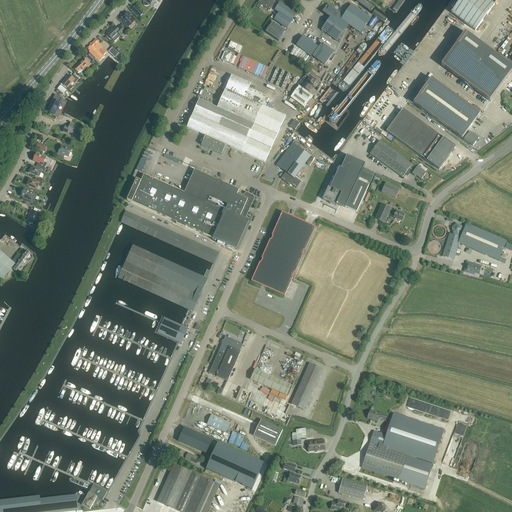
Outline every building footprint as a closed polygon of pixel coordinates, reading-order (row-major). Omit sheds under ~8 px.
[(260,0),(259,2),(258,3),(260,4),(266,8),(270,11),(276,2),(273,0),(272,0),(260,0)] [(494,5),(487,0),(460,0),(451,13),(475,31),(494,5)] [(259,12),(257,13),(262,17),(267,10),(256,1),(252,6),(259,12)] [(287,28),(296,14),(279,3),(275,10),(279,13),(274,20),(287,28)] [(337,42),(348,25),(360,34),(371,19),(351,5),(341,20),(337,17),(340,13),(328,4),(323,12),(330,18),(321,30),(337,42)] [(125,15),(123,17),(123,16),(120,19),(125,24),(132,31),(136,26),(137,24),(134,21),(136,20),(128,12),(128,13),(127,11),(124,14),(125,15)] [(439,18),(430,39),(435,42),(445,20),(439,18)] [(285,31),(272,23),(266,32),(279,41),(285,31)] [(119,34),(122,38),(127,34),(126,32),(128,30),(126,28),(122,24),(117,29),(114,26),(111,29),(111,30),(107,34),(113,40),(119,34)] [(490,101),(511,70),(511,67),(466,33),(441,65),(490,101)] [(303,37),(296,47),(311,57),(318,47),(303,37)] [(96,40),(87,49),(90,51),(89,52),(98,61),(103,57),(102,56),(106,51),(98,43),(99,43),(96,40)] [(311,57),(315,60),(316,59),(320,61),(319,62),(323,65),(332,53),(320,45),(311,57)] [(109,51),(114,56),(117,53),(118,54),(118,53),(112,47),(111,47),(112,48),(109,51)] [(290,55),(300,62),(302,60),(307,63),(310,58),(305,55),(306,54),(295,47),(290,55)] [(264,68),(253,63),(252,65),(230,57),(227,65),(263,79),(266,72),(263,71),(264,68)] [(84,72),(91,65),(85,58),(74,69),(77,72),(79,71),(80,73),(83,71),(84,72)] [(62,83),(70,90),(71,90),(72,88),(72,87),(70,85),(73,81),(75,83),(79,79),(73,75),(71,77),(69,75),(62,83)] [(199,100),(186,128),(205,136),(201,145),(221,155),(225,146),(264,163),(285,116),(263,106),(267,97),(254,91),(255,87),(250,85),(251,84),(232,76),(217,108),(199,100)] [(206,83),(210,85),(211,82),(213,83),(215,79),(209,76),(206,83)] [(309,77),(302,87),(308,92),(315,82),(309,77)] [(464,140),(473,146),(476,142),(478,142),(478,140),(479,138),(476,136),(475,134),(473,134),(470,132),(468,134),(466,133),(480,114),(431,79),(413,103),(462,139),(463,138),(464,140)] [(298,89),(291,97),(303,106),(310,98),(298,89)] [(55,95),(47,111),(54,115),(60,104),(61,104),(64,99),(55,95)] [(386,132),(388,133),(386,135),(391,139),(394,141),(396,139),(427,162),(443,139),(403,109),(386,132)] [(290,127),(295,130),(300,124),(295,120),(294,122),(290,127)] [(68,134),(69,132),(77,136),(81,128),(71,124),(69,127),(66,126),(63,132),(68,134)] [(409,169),(412,165),(379,141),(370,154),(402,178),(409,169)] [(36,148),(42,151),(45,152),(47,146),(38,143),(36,148)] [(294,179),(295,178),(296,178),(298,176),(297,175),(311,157),(293,143),(276,166),(294,179)] [(62,146),(59,153),(58,155),(64,157),(65,155),(68,157),(71,150),(62,146)] [(36,155),(34,161),(39,163),(38,166),(44,168),(45,169),(47,164),(44,163),(46,159),(36,155)] [(365,164),(347,156),(342,168),(340,167),(331,187),(328,186),(322,200),(336,206),(337,204),(345,207),(357,181),(358,181),(364,169),(365,164)] [(412,165),(409,169),(413,172),(412,173),(414,174),(414,175),(415,176),(416,176),(421,180),(426,173),(417,167),(416,168),(412,165)] [(46,169),(45,169),(44,168),(38,166),(37,169),(31,167),(30,169),(29,169),(28,172),(29,173),(38,177),(40,173),(44,175),(46,169)] [(368,186),(366,185),(368,181),(371,183),(375,173),(364,169),(358,181),(357,181),(345,207),(356,213),(368,186)] [(127,200),(131,202),(177,222),(176,223),(185,228),(186,226),(213,238),(213,239),(236,249),(248,222),(239,218),(240,217),(245,219),(254,198),(253,196),(246,193),(244,198),(237,195),(239,190),(194,170),(184,193),(144,174),(141,181),(136,179),(127,200)] [(35,182),(30,179),(27,186),(37,190),(39,186),(41,187),(43,182),(37,179),(35,182)] [(385,183),(381,192),(395,199),(400,189),(385,183)] [(34,194),(24,190),(23,190),(21,193),(23,194),(21,196),(27,199),(26,201),(33,204),(35,199),(32,198),(34,194)] [(402,222),(405,215),(397,211),(396,212),(391,210),(391,209),(381,205),(375,220),(384,224),(389,214),(394,217),(394,218),(402,222)] [(35,225),(37,220),(39,220),(40,220),(42,215),(41,214),(31,211),(27,222),(35,225)] [(127,211),(121,223),(213,263),(218,252),(127,211)] [(282,213),(251,281),(284,297),(315,228),(282,213)] [(454,260),(459,243),(499,261),(507,241),(466,224),(461,237),(449,234),(442,257),(454,260)] [(456,225),(452,229),(453,233),(459,235),(463,230),(461,227),(456,225)] [(133,245),(118,279),(189,310),(203,278),(133,245)] [(0,251),(0,278),(2,280),(12,268),(16,272),(30,254),(25,250),(21,256),(18,253),(12,262),(0,251)] [(481,267),(467,262),(466,266),(467,267),(466,272),(474,275),(474,273),(479,275),(481,267)] [(192,311),(207,279),(206,279),(203,278),(189,310),(192,311)] [(185,329),(183,329),(168,322),(167,322),(167,321),(162,332),(163,333),(178,340),(179,340),(180,341),(181,341),(182,339),(186,330),(185,329)] [(210,370),(216,372),(218,373),(216,377),(227,382),(240,352),(239,351),(242,344),(225,336),(210,370)] [(181,373),(186,363),(181,361),(177,371),(181,373)] [(309,364),(291,404),(305,410),(323,370),(309,364)] [(251,380),(275,390),(278,392),(287,395),(291,386),(255,370),(251,380)] [(225,397),(230,385),(226,383),(221,396),(225,397)] [(385,421),(387,415),(380,413),(379,414),(370,411),(367,419),(377,422),(378,419),(385,421)] [(424,488),(444,430),(394,413),(387,436),(374,431),(362,467),(424,488)] [(211,415),(207,425),(226,433),(230,424),(211,415)] [(253,436),(275,446),(282,430),(261,420),(253,436)] [(208,449),(210,444),(212,440),(184,428),(178,441),(206,454),(208,450),(208,449)] [(306,439),(305,429),(296,430),(296,433),(297,440),(293,440),(293,446),(301,445),(301,439),(306,439)] [(308,442),(308,451),(325,449),(324,440),(308,442)] [(264,464),(218,443),(206,469),(252,490),(264,464)] [(188,453),(185,459),(197,464),(199,458),(188,453)] [(283,468),(294,472),(296,466),(285,462),(283,468)] [(179,511),(207,511),(219,485),(173,465),(157,502),(179,511)] [(288,481),(289,481),(290,482),(292,483),(292,482),(298,484),(301,477),(294,475),(294,473),(290,472),(288,481)] [(367,487),(343,480),(339,494),(363,501),(367,487)] [(94,485),(82,505),(90,510),(97,497),(102,500),(107,492),(94,485)] [(75,493),(0,503),(0,511),(46,511),(78,508),(75,493)] [(295,497),(293,503),(294,504),(296,504),(296,506),(302,507),(304,499),(295,497)] [(338,504),(332,503),(331,509),(339,511),(340,511),(341,508),(344,509),(346,503),(339,501),(338,504)]
